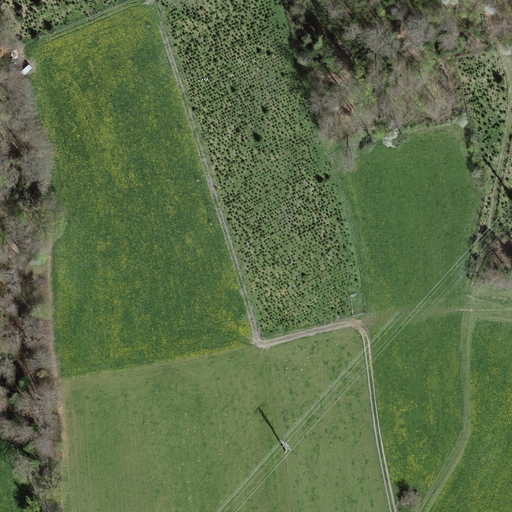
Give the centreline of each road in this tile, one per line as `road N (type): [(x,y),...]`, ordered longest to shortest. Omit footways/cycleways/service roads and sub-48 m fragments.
road 1 (track): [(389,511),(358,324),(99,374)]
road 2 (track): [(511,73),(502,159),(461,354),(454,446),(416,511)]
road 3 (track): [(0,177),(50,511)]
